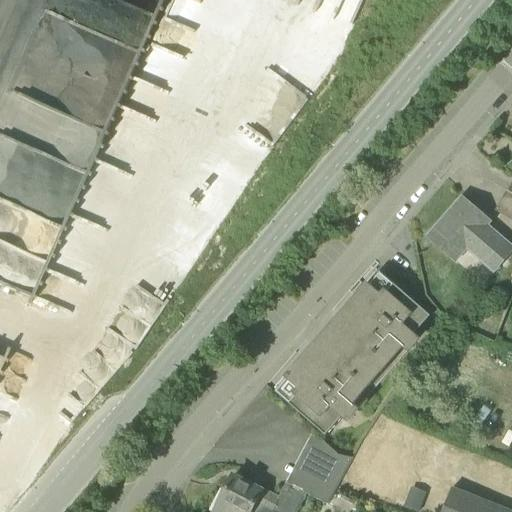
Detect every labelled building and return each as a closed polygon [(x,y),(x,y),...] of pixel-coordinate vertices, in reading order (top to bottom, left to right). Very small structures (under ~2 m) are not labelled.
[(511,195),(507,193),(496,212),(511,221),(511,195)] [(511,252),(511,249),(486,227),(489,223),(462,200),(429,238),(447,254),(458,241),(494,272),(511,252)] [(430,318),(399,291),(380,274),(379,276),(383,279),(378,287),(374,294),(367,289),(366,291),(366,292),(341,321),(338,318),(313,346),(317,350),(307,360),(304,357),(291,372),(294,375),(291,378),(290,377),(289,379),(295,385),(288,390),(281,395),(277,392),(276,394),(326,438),(344,417),(348,421),(356,412),(351,408),(405,347),(409,351),(417,342),(413,338),(430,318)] [(323,442),(298,489),(308,495),(329,507),(338,489),(354,460),(353,459),(351,459),(339,456),(324,443),(323,442)] [(271,511),(278,499),(258,488),(256,491),(232,478),(214,511),(271,511)] [(508,511),(452,489),(442,511),(508,511)]
